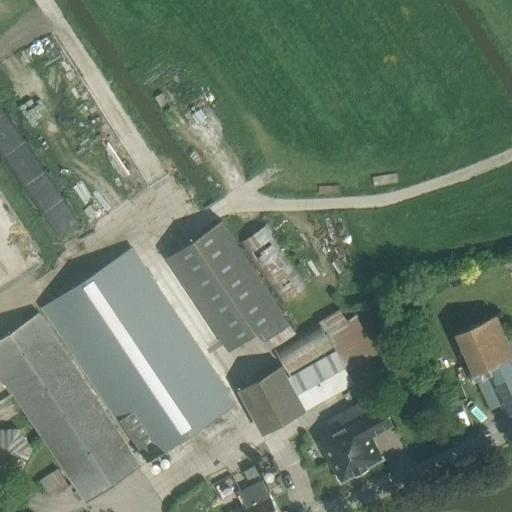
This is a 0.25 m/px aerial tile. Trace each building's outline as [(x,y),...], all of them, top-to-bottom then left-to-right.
[(59,136),(78,122),(27,53),(8,66),(59,136)] [(168,258),(202,308),(230,351),(258,332),(285,315),(222,221),(168,258)] [(265,229),(240,246),(281,307),(306,290),(265,229)] [(149,462),(185,438),(235,405),(131,250),(45,308),(95,383),(89,387),(39,313),(0,339),(0,373),(87,503),(142,467),(95,397),(102,393),(149,462)] [(353,316),(347,320),(341,311),(276,348),(310,409),(354,384),(348,373),(377,357),(353,316)] [(285,315),(258,332),(271,351),(297,334),(285,315)] [(511,413),(511,350),(496,317),(457,335),(477,377),(492,410),(502,405),(507,416),(511,413)] [(334,432),(319,441),(341,481),(342,483),(384,459),(383,457),(372,438),(393,426),(376,395),(355,407),(328,422),(334,432)] [(0,452),(20,452),(20,438),(28,438),(27,418),(0,418),(0,452)] [(50,474),(41,480),(49,493),(58,487),(50,474)] [(233,511),(232,511),(278,511),(269,493),(263,481),(240,493),(246,505),(233,511)] [(277,481),(266,487),(272,499),(283,494),(277,481)]
